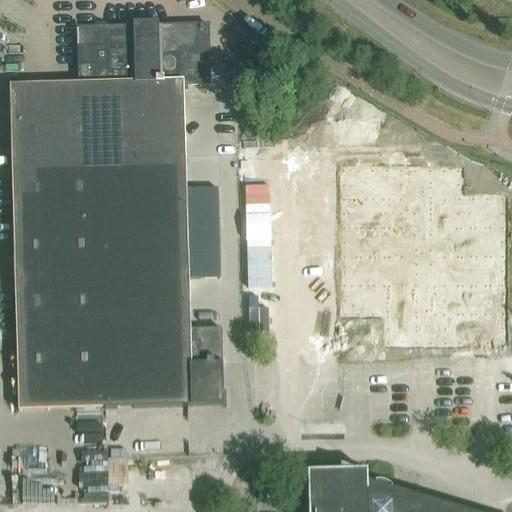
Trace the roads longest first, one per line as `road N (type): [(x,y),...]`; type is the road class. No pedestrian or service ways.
road 1 (secondary): [(337,0),(431,75),(511,109)]
road 2 (secondary): [(511,63),(478,54),(385,0)]
